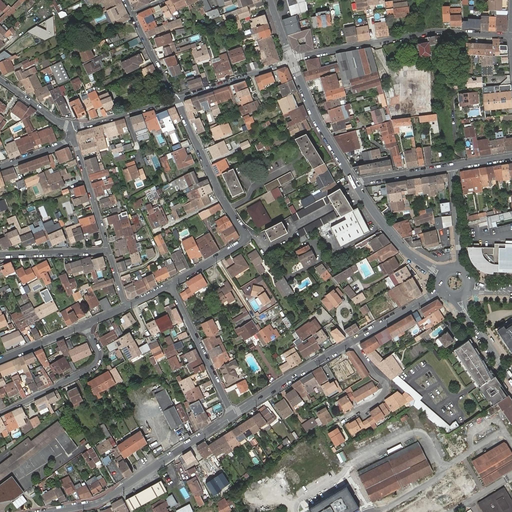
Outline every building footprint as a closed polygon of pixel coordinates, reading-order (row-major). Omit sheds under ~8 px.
[(10,16),(27,0),(18,0),(14,5),(11,7),(5,13),(0,17),(0,21),(8,14),(10,16)] [(99,0),(95,2),(96,4),(102,1),(104,4),(104,5),(105,8),(99,11),(100,14),(106,10),(122,3),(120,0),(99,0)] [(135,10),(149,3),(148,1),(146,2),(145,0),(140,0),(131,4),(134,9),(135,10)] [(176,10),(170,0),(169,0),(165,2),(167,5),(171,15),(172,17),(174,20),(176,19),(173,13),(176,11),(176,10)] [(188,5),(185,0),(170,0),(176,10),(178,10),(177,8),(185,4),(186,6),(188,5)] [(185,0),(188,5),(190,9),(193,8),(191,3),(199,0),(185,0)] [(203,8),(205,13),(212,10),(207,0),(199,0),(203,8)] [(215,0),(218,9),(225,6),(226,6),(224,0),(223,0),(215,0)] [(286,0),(291,17),(297,15),(307,12),(306,4),(306,2),(304,2),(303,0),(286,0)] [(368,9),(367,5),(366,0),(353,0),(356,11),(368,9)] [(384,2),(387,18),(394,17),(395,18),(409,15),(407,2),(406,2),(405,0),(392,0),(392,1),(384,2)] [(489,1),(489,10),(496,11),(501,11),(501,0),(484,0),(485,0),(489,1)] [(122,3),(106,10),(107,12),(109,11),(113,19),(111,20),(112,21),(128,14),(122,3)] [(137,15),(145,32),(154,28),(152,24),(151,21),(153,20),(152,16),(149,17),(148,16),(155,12),(161,10),(161,8),(159,4),(137,14),(137,15)] [(442,5),(443,21),(450,21),(450,12),(450,10),(445,11),(445,8),(445,4),(442,5)] [(3,11),(5,13),(11,7),(8,5),(6,7),(7,7),(3,11)] [(167,5),(161,8),(161,10),(165,18),(171,15),(167,5)] [(247,7),(244,8),(236,10),(225,14),(226,17),(237,13),(240,20),(250,17),(247,7)] [(206,13),(209,20),(218,17),(215,9),(212,10),(205,13),(206,13)] [(318,27),(332,25),(330,11),(316,13),(316,16),(311,17),(313,30),(318,29),(318,27)] [(450,21),(450,26),(461,26),(461,23),(461,20),(461,12),(450,12),(450,21)] [(128,14),(112,21),(114,26),(118,24),(118,25),(130,19),(128,14)] [(496,20),(495,31),(504,31),(507,28),(507,14),(505,14),(505,15),(496,15),(496,17),(496,20)] [(256,28),(267,24),(264,15),(253,19),(253,21),(253,22),(254,26),(255,26),(256,28)] [(282,20),(287,36),(301,31),(298,22),(299,21),(297,15),(291,17),(282,20)] [(37,26),(27,32),(45,41),(55,36),(54,16),(46,20),(46,30),(37,26)] [(461,26),(461,29),(480,30),(481,19),(481,17),(473,16),(473,23),(461,23),(461,26)] [(145,32),(147,38),(180,25),(178,19),(176,19),(174,20),(170,22),(168,23),(164,24),(154,28),(145,32)] [(152,24),(154,28),(164,24),(164,22),(163,21),(156,24),(154,20),(153,20),(151,21),(152,24)] [(239,20),(233,22),(238,34),(243,32),(239,20)] [(385,36),(389,35),(387,22),(374,24),(376,37),(384,36),(384,35),(385,35),(385,36)] [(3,23),(0,25),(0,26),(6,32),(9,29),(3,23)] [(269,30),(267,24),(256,28),(253,29),(255,34),(269,30)] [(370,39),(367,26),(355,28),(356,35),(357,42),(370,39)] [(354,27),(343,29),(346,44),(354,42),(352,36),(356,35),(355,28),(354,27)] [(298,53),(314,50),(312,36),(311,28),(301,31),(287,36),(293,49),(298,53)] [(4,38),(12,31),(9,29),(6,32),(0,38),(2,40),(4,38)] [(271,36),(269,30),(255,34),(252,35),(251,36),(252,37),(254,36),(256,41),(271,36)] [(155,38),(158,47),(172,43),(169,33),(155,38)] [(251,43),(251,45),(255,43),(256,46),(255,47),(255,49),(257,49),(259,48),(259,49),(265,47),(264,45),(273,42),(271,36),(256,41),(251,43)] [(435,48),(435,44),(435,36),(427,37),(429,42),(426,43),(417,44),(418,45),(415,45),(416,50),(419,49),(419,51),(435,48)] [(449,40),(448,37),(438,36),(435,36),(435,44),(440,44),(441,40),(445,40),(449,40)] [(485,56),(486,44),(471,43),(471,38),(466,38),(466,43),(465,55),(481,55),(485,56)] [(73,45),(75,50),(68,53),(69,55),(80,50),(89,46),(87,41),(78,45),(76,43),(73,45)] [(264,52),(275,49),(273,42),(264,45),(265,47),(259,49),(259,48),(257,49),(258,50),(260,50),(260,51),(258,52),(259,53),(264,52)] [(492,44),(492,46),(495,46),(495,52),(499,52),(499,50),(507,51),(507,46),(503,46),(500,45),(500,42),(492,42),(492,44)] [(166,58),(176,54),(191,49),(190,45),(176,50),(174,44),(163,48),(166,58)] [(197,51),(195,47),(191,49),(196,63),(210,58),(209,57),(207,49),(205,44),(200,46),(202,50),(197,51)] [(90,48),(80,53),(84,62),(94,57),(90,48)] [(364,75),(352,77),(350,78),(351,86),(353,93),(378,85),(382,84),(372,52),(371,48),(359,50),(364,75)] [(435,59),(435,48),(419,51),(420,57),(433,55),(433,59),(435,59)] [(241,49),(230,52),(229,52),(232,63),(244,59),(243,55),(241,49)] [(272,57),(278,55),(275,49),(264,52),(266,58),(271,56),(272,57)] [(359,50),(347,52),(352,77),(364,75),(359,50)] [(4,51),(0,54),(0,62),(12,56),(4,51)] [(331,64),(325,66),(328,75),(336,73),(335,71),(337,70),(337,72),(340,71),(341,80),(343,86),(343,88),(351,86),(350,78),(352,77),(347,52),(337,54),(338,62),(331,64)] [(105,53),(93,59),(94,62),(100,59),(106,56),(105,53)] [(143,62),(139,54),(121,62),(127,73),(137,68),(136,66),(143,62)] [(164,59),(168,67),(177,64),(179,63),(176,54),(166,58),(164,59)] [(220,61),(225,76),(232,74),(226,54),(219,57),(220,61)] [(12,56),(0,62),(0,67),(4,75),(23,65),(30,62),(28,59),(13,67),(10,61),(18,57),(18,55),(16,56),(16,55),(12,56)] [(279,61),(278,55),(272,57),(271,56),(266,58),(261,60),(263,67),(279,61)] [(491,56),(485,56),(481,55),(481,58),(481,66),(491,66),(491,56)] [(319,58),(306,60),(308,71),(321,67),(319,58)] [(92,73),(104,67),(100,59),(94,62),(93,59),(83,64),(88,74),(88,75),(92,73)] [(34,60),(30,62),(23,65),(24,68),(35,62),(34,60)] [(218,78),(225,76),(220,61),(214,63),(213,64),(218,78)] [(251,71),(255,69),(258,68),(256,61),(252,62),(248,64),(251,71)] [(68,79),(60,62),(51,67),(59,84),(68,79)] [(149,74),(156,71),(152,64),(146,67),(149,73),(149,74)] [(168,67),(172,76),(181,73),(177,64),(168,67)] [(308,71),(302,72),(306,81),(320,77),(328,75),(325,66),(321,67),(308,71)] [(481,66),(482,76),(492,76),(491,66),(481,66)] [(146,67),(139,71),(142,76),(149,73),(146,67)] [(285,67),(273,71),(275,78),(277,81),(279,86),(292,80),(288,68),(285,67)] [(22,80),(35,73),(32,68),(22,73),(21,70),(15,72),(20,81),(22,80)] [(42,87),(35,73),(22,80),(24,85),(26,84),(28,87),(26,88),(28,93),(42,87)] [(90,80),(92,84),(96,82),(92,73),(88,75),(90,80)] [(204,73),(199,74),(201,78),(203,84),(203,87),(208,85),(204,73)] [(328,75),(320,77),(324,91),(343,86),(341,80),(337,81),(336,73),(328,75)] [(508,78),(499,85),(511,84),(510,75),(507,75),(508,78)] [(193,77),(186,79),(189,89),(203,84),(201,78),(195,80),(193,77)] [(511,94),(511,84),(499,85),(486,86),(485,83),(482,83),(482,77),(476,77),(476,81),(472,81),(471,78),(466,78),(467,88),(482,87),(482,96),(485,117),(492,116),(500,115),(508,115),(511,114),(511,94)] [(71,81),(75,91),(79,89),(78,88),(80,87),(78,84),(81,83),(78,78),(71,81)] [(248,80),(233,85),(236,92),(248,88),(247,86),(250,85),(248,80)] [(297,92),(292,80),(279,86),(283,98),(292,94),(297,92)] [(49,91),(47,86),(34,91),(39,102),(47,98),(52,96),(51,95),(49,91)] [(64,114),(70,111),(68,108),(68,109),(62,97),(63,97),(59,86),(54,89),(49,91),(51,95),(54,94),(57,100),(64,114)] [(230,86),(213,92),(217,102),(219,102),(219,104),(225,102),(226,101),(225,99),(231,97),(232,99),(234,104),(237,103),(236,100),(234,96),(233,93),(232,90),(230,86)] [(344,96),(343,88),(343,86),(324,91),(327,101),(344,96)] [(248,88),(236,92),(236,93),(237,93),(238,95),(234,96),(236,100),(250,94),(248,88)] [(86,92),(95,109),(102,105),(98,96),(96,92),(95,89),(89,92),(87,90),(86,91),(86,92)] [(107,116),(114,114),(113,111),(111,112),(110,110),(115,108),(108,92),(107,92),(103,94),(102,90),(98,91),(100,95),(98,96),(102,105),(104,109),(107,116)] [(97,116),(95,109),(86,92),(81,94),(82,98),(89,111),(92,117),(97,116)] [(213,92),(206,94),(209,105),(212,104),(212,106),(213,111),(213,112),(213,114),(221,111),(218,104),(219,104),(219,102),(217,102),(213,92)] [(467,104),(478,103),(477,92),(459,94),(460,106),(467,105),(467,104)] [(206,94),(198,97),(201,107),(204,107),(205,109),(205,111),(207,111),(206,108),(212,106),(212,104),(209,105),(206,94)] [(250,94),(236,100),(237,103),(238,107),(253,102),(250,94)] [(292,94),(283,98),(278,100),(284,114),(290,111),(293,110),(298,107),(292,94)] [(325,102),(328,110),(341,106),(339,101),(345,99),(344,96),(327,101),(325,102)] [(198,97),(191,99),(194,110),(196,109),(197,111),(205,109),(204,107),(201,107),(198,97)] [(76,118),(86,113),(79,98),(69,103),(76,118)] [(191,99),(186,101),(184,103),(187,112),(193,110),(194,112),(197,111),(196,109),(194,110),(191,99)] [(256,100),(253,102),(238,107),(241,115),(256,109),(255,107),(258,105),(256,100)] [(29,116),(35,112),(36,111),(30,106),(29,108),(19,102),(12,111),(22,118),(23,120),(25,118),(29,116)] [(328,110),(332,123),(348,118),(349,117),(346,109),(351,107),(349,103),(341,106),(328,110)] [(307,115),(303,105),(298,107),(293,110),(297,118),(296,119),(297,120),(294,121),(296,124),(297,123),(299,123),(304,120),(306,119),(308,119),(309,118),(308,115),(307,115)] [(181,120),(175,107),(167,110),(172,123),(175,122),(174,120),(177,119),(178,122),(181,120)] [(161,128),(156,114),(154,110),(142,114),(149,130),(156,127),(157,130),(161,128)] [(172,123),(167,110),(156,114),(161,128),(163,128),(164,131),(168,129),(168,128),(166,123),(169,122),(170,121),(171,124),(172,123)] [(196,119),(194,112),(193,110),(187,112),(190,122),(191,124),(194,123),(198,131),(196,131),(198,135),(205,131),(200,117),(196,119)] [(292,126),(296,124),(294,121),(297,120),(296,119),(297,118),(293,110),(290,111),(284,114),(283,114),(284,118),(289,116),(291,120),(286,122),(289,128),(289,127),(292,126)] [(369,113),(371,118),(373,124),(378,122),(377,119),(380,118),(377,110),(369,113)] [(439,132),(437,113),(420,116),(420,122),(434,120),(435,124),(432,124),(433,133),(439,132)] [(129,117),(137,137),(150,133),(149,130),(142,114),(129,117)] [(29,116),(25,118),(29,126),(33,133),(35,132),(29,120),(30,119),(29,116)] [(249,117),(243,120),(248,129),(248,130),(250,129),(248,124),(253,122),(250,117),(249,117)] [(332,123),(335,133),(347,130),(346,128),(344,128),(342,122),(344,121),(348,120),(348,118),(332,123)] [(411,118),(410,118),(392,121),(396,133),(401,132),(400,126),(404,126),(404,127),(407,127),(407,125),(412,124),(411,118)] [(124,119),(116,121),(119,133),(124,132),(123,128),(127,126),(124,119)] [(311,129),(306,119),(304,120),(299,123),(297,123),(296,124),(292,126),(289,127),(293,135),(300,131),(301,134),(311,129)] [(396,133),(392,121),(391,121),(391,120),(379,123),(380,126),(383,135),(384,135),(387,147),(391,147),(393,146),(397,166),(402,165),(398,145),(397,145),(394,134),(396,133)] [(116,121),(103,125),(105,132),(107,137),(120,134),(119,133),(116,121)] [(214,133),(212,134),(214,138),(214,140),(220,137),(231,132),(227,122),(211,129),(214,133)] [(470,127),(464,129),(466,138),(473,136),(475,149),(476,156),(480,156),(478,142),(478,140),(477,136),(475,136),(473,127),(474,127),(473,123),(470,123),(470,127)] [(33,145),(37,144),(33,133),(29,126),(25,128),(28,136),(15,141),(15,142),(19,151),(26,148),(26,149),(34,146),(33,145)] [(102,133),(99,126),(92,128),(96,140),(98,150),(99,150),(105,148),(108,147),(105,141),(102,133)] [(33,133),(37,144),(41,142),(41,143),(49,141),(49,140),(55,137),(51,127),(37,132),(37,131),(35,132),(33,133)] [(96,140),(92,128),(83,130),(85,137),(92,135),(94,140),(96,140)] [(85,137),(83,130),(78,132),(77,135),(79,145),(83,144),(82,141),(84,140),(84,139),(86,138),(85,137)] [(333,136),(344,154),(356,150),(354,146),(352,147),(350,140),(352,139),(350,131),(347,132),(336,136),(333,136)] [(313,169),(324,163),(317,149),(314,151),(313,148),(315,147),(308,133),(296,139),(298,144),(300,147),(299,148),(305,159),(306,159),(308,163),(311,170),(313,169)] [(497,143),(497,139),(494,140),(495,142),(492,143),(491,140),(489,140),(491,154),(499,153),(497,143)] [(98,150),(96,140),(94,140),(83,144),(79,145),(83,155),(96,150),(98,150)] [(184,147),(190,145),(188,140),(180,143),(182,148),(184,147)] [(248,140),(239,144),(242,150),(251,146),(248,140)] [(405,154),(407,168),(419,166),(417,153),(415,140),(412,141),(414,149),(414,152),(405,154)] [(478,142),(480,156),(491,154),(489,140),(478,142)] [(224,141),(208,148),(213,160),(229,153),(224,141)] [(257,150),(264,147),(264,146),(262,141),(255,144),(257,150)] [(10,158),(20,154),(20,153),(19,151),(15,142),(13,143),(13,142),(7,145),(7,146),(6,147),(10,158)] [(505,142),(497,143),(499,153),(507,151),(505,142)] [(426,164),(431,164),(430,159),(432,158),(430,146),(424,147),(426,164)] [(73,158),(69,147),(56,152),(60,163),(73,158)] [(174,151),(173,152),(179,169),(194,163),(191,154),(187,156),(184,147),(182,148),(179,149),(174,151)] [(373,163),(378,162),(385,160),(384,156),(381,157),(379,149),(371,150),(373,163)] [(362,152),(364,164),(373,163),(371,150),(362,152)] [(26,163),(18,166),(21,173),(31,170),(41,167),(50,163),(48,155),(40,158),(40,159),(38,160),(37,159),(28,162),(28,163),(26,164),(26,163)] [(171,170),(165,156),(161,158),(166,172),(171,170)] [(95,157),(84,160),(87,168),(88,168),(88,170),(87,170),(89,175),(105,170),(103,165),(98,167),(95,157)] [(77,163),(75,159),(63,164),(64,168),(77,163)] [(378,162),(379,172),(393,170),(390,159),(385,160),(378,162)] [(222,173),(226,171),(222,165),(223,165),(223,164),(221,160),(214,164),(212,165),(217,175),(222,173)] [(357,176),(379,172),(378,162),(373,163),(364,164),(352,167),(357,176)] [(328,171),(324,163),(313,169),(315,174),(311,176),(312,178),(309,179),(311,183),(314,182),(313,179),(328,171)] [(501,165),(503,180),(511,178),(508,164),(501,165)] [(128,168),(132,179),(140,176),(136,165),(128,168)] [(503,180),(501,165),(494,166),(495,176),(496,180),(501,179),(501,183),(503,183),(503,180)] [(489,186),(489,187),(492,187),(492,185),(493,185),(492,177),(495,176),(494,166),(486,167),(489,186)] [(0,171),(3,182),(17,177),(13,167),(9,169),(9,170),(7,170),(7,169),(0,171)] [(486,167),(479,169),(482,187),(489,186),(486,167)] [(132,179),(128,168),(124,169),(128,180),(132,179)] [(244,192),(233,168),(226,171),(222,173),(233,197),(244,192)] [(61,176),(67,174),(66,170),(62,171),(59,172),(54,173),(54,172),(52,169),(44,172),(48,181),(61,176)] [(475,191),(475,193),(483,191),(482,187),(479,169),(471,170),(475,191)] [(467,193),(475,191),(471,170),(461,172),(462,186),(466,186),(466,188),(463,188),(464,195),(467,194),(467,193)] [(89,176),(90,180),(100,177),(100,178),(103,177),(105,176),(106,176),(105,171),(89,176)] [(178,185),(181,191),(190,187),(199,183),(194,171),(188,173),(174,180),(177,186),(178,185)] [(334,182),(328,171),(313,179),(314,182),(316,180),(319,187),(317,188),(318,190),(334,182)] [(64,185),(61,176),(48,181),(44,172),(39,174),(46,191),(64,185)] [(277,188),(292,180),(289,173),(265,186),(268,192),(270,191),(277,188)] [(448,181),(447,174),(435,176),(438,189),(445,188),(444,181),(448,181)] [(26,186),(27,186),(39,182),(36,176),(30,178),(24,180),(26,186)] [(438,189),(435,176),(429,177),(428,177),(431,191),(438,189)] [(431,191),(428,177),(421,178),(423,192),(428,191),(429,194),(431,194),(431,192),(431,191)] [(414,179),(416,193),(423,192),(421,178),(414,179)] [(92,184),(93,188),(109,183),(108,183),(107,179),(106,179),(106,181),(104,181),(104,180),(92,184)] [(408,194),(416,193),(414,179),(406,181),(408,190),(408,194)] [(188,194),(189,193),(205,186),(203,181),(199,183),(190,187),(191,189),(187,191),(188,194)] [(408,190),(406,181),(386,184),(386,188),(381,189),(382,194),(383,194),(386,194),(389,193),(408,190)] [(338,189),(334,182),(318,190),(300,200),(305,208),(326,196),(328,195),(338,189)] [(93,188),(97,200),(100,199),(109,196),(108,193),(107,193),(105,194),(104,189),(106,189),(110,188),(109,183),(93,188)] [(170,208),(171,211),(183,205),(207,194),(213,191),(209,184),(205,186),(189,193),(191,198),(170,208)] [(84,185),(76,187),(74,188),(74,191),(76,196),(86,193),(84,185)] [(155,185),(144,191),(146,196),(155,191),(156,190),(155,185)] [(282,197),(277,188),(270,191),(275,201),(282,197)] [(340,188),(338,189),(351,210),(353,209),(340,188)] [(155,191),(146,196),(150,202),(156,199),(155,198),(159,196),(158,195),(162,192),(160,189),(156,191),(155,191)] [(351,210),(338,189),(328,195),(341,216),(351,210)] [(390,202),(406,200),(405,194),(408,194),(408,190),(389,193),(390,202)] [(89,201),(86,193),(76,196),(71,198),(72,200),(74,200),(75,205),(89,201)] [(207,194),(183,205),(185,210),(190,208),(193,207),(194,206),(193,205),(197,204),(199,208),(209,204),(211,202),(207,194)] [(111,209),(113,213),(120,210),(117,202),(115,203),(112,195),(109,196),(100,199),(102,207),(112,204),(114,208),(111,209)] [(330,204),(326,196),(305,208),(292,215),(291,216),(294,223),(330,204)] [(6,199),(0,201),(0,212),(10,208),(6,199)] [(385,216),(391,211),(396,210),(401,209),(410,208),(409,199),(406,200),(390,202),(388,203),(385,203),(384,203),(387,207),(381,211),(385,216)] [(449,201),(440,203),(441,212),(444,212),(445,217),(451,216),(449,201)] [(156,228),(161,225),(154,209),(153,209),(151,203),(146,205),(150,214),(151,217),(148,218),(153,228),(156,227),(156,228)] [(220,205),(219,203),(212,207),(208,209),(211,213),(222,207),(220,205)] [(247,208),(258,228),(268,222),(258,203),(247,208)] [(154,209),(161,225),(169,222),(168,220),(162,207),(159,209),(158,206),(154,209)] [(338,217),(328,222),(340,245),(366,232),(364,229),(368,227),(357,207),(353,209),(351,210),(341,216),(338,217)] [(211,213),(208,209),(205,211),(204,210),(198,213),(201,219),(211,213)] [(493,229),(491,222),(500,220),(499,216),(503,216),(504,220),(511,217),(511,210),(501,213),(494,215),(487,216),(487,221),(488,230),(493,229)] [(301,237),(328,222),(338,217),(334,211),(297,230),(301,237)] [(398,220),(396,213),(396,211),(390,213),(392,221),(398,220)] [(434,219),(433,212),(427,213),(419,216),(413,218),(415,226),(434,219)] [(114,236),(108,238),(109,242),(124,238),(124,237),(122,229),(118,213),(113,215),(112,215),(108,217),(110,223),(114,222),(118,235),(114,236)] [(119,214),(123,228),(131,225),(128,214),(122,216),(121,213),(119,214)] [(95,222),(93,215),(78,220),(80,227),(95,222)] [(232,225),(227,215),(216,222),(218,226),(220,228),(221,231),(232,225)] [(16,216),(7,219),(9,225),(15,223),(17,230),(21,228),(16,216)] [(436,229),(452,226),(451,216),(445,217),(434,219),(436,229)] [(468,221),(467,221),(468,225),(487,221),(487,216),(479,218),(472,220),(468,221)] [(391,224),(402,237),(412,235),(408,219),(391,224)] [(46,229),(53,245),(53,246),(67,241),(59,223),(55,225),(53,220),(44,224),(46,229)] [(281,221),(266,231),(271,241),(287,232),(281,221)] [(98,231),(95,222),(80,227),(83,234),(87,232),(88,234),(98,231)] [(37,244),(37,245),(47,241),(49,247),(53,245),(46,229),(42,231),(40,226),(35,228),(33,224),(29,225),(29,226),(37,244)] [(123,228),(126,236),(133,234),(132,231),(136,230),(135,229),(134,225),(134,224),(131,225),(123,228)] [(66,228),(71,243),(81,239),(75,225),(66,228)] [(240,237),(232,225),(221,231),(226,240),(233,236),(234,238),(235,239),(239,237),(240,237)] [(22,241),(24,246),(31,243),(32,246),(37,244),(29,226),(22,229),(21,228),(17,230),(22,241)] [(226,240),(221,231),(220,228),(217,230),(222,238),(225,244),(234,238),(233,236),(226,240)] [(0,243),(2,249),(12,245),(7,234),(5,229),(3,230),(5,234),(5,236),(0,238),(0,243)] [(423,235),(425,241),(427,248),(440,244),(438,236),(436,229),(416,235),(416,237),(419,236),(420,238),(423,238),(422,236),(423,235)] [(7,234),(12,245),(22,241),(17,230),(7,234)] [(381,231),(351,247),(353,251),(360,247),(361,248),(369,244),(368,243),(370,242),(375,251),(390,242),(381,231)] [(133,234),(126,236),(128,245),(136,243),(133,234)] [(154,237),(158,246),(165,243),(160,234),(154,237)] [(218,251),(209,234),(203,237),(203,235),(194,240),(201,255),(203,260),(218,251)] [(421,247),(422,248),(421,242),(420,238),(419,236),(416,237),(416,235),(403,238),(410,246),(411,247),(412,247),(414,247),(415,247),(416,247),(418,247),(419,247),(420,247),(421,247)] [(194,240),(192,237),(182,242),(189,258),(195,255),(196,257),(201,255),(194,240)] [(129,252),(125,239),(114,242),(117,250),(116,250),(117,256),(129,252)] [(131,254),(138,252),(142,251),(139,242),(136,243),(128,245),(131,254)] [(158,246),(162,254),(169,251),(165,243),(158,246)] [(399,252),(391,243),(368,257),(371,262),(379,257),(381,262),(392,256),(399,252)] [(296,251),(305,268),(318,261),(309,244),(296,251)] [(489,270),(492,270),(490,249),(478,249),(475,249),(475,245),(467,245),(467,246),(468,248),(468,251),(469,254),(469,257),(471,261),(472,263),(473,263),(476,265),(480,267),(485,269),(489,270)] [(490,249),(492,270),(511,270),(511,247),(506,248),(506,245),(495,245),(495,249),(490,249)] [(190,267),(182,250),(171,255),(178,271),(185,267),(186,270),(190,267)] [(255,250),(248,254),(260,274),(265,272),(260,263),(262,261),(255,250)] [(131,254),(130,254),(131,258),(134,268),(142,266),(138,252),(131,254)] [(227,269),(227,270),(231,277),(248,266),(241,254),(234,259),(237,263),(227,269)] [(91,256),(81,259),(84,271),(87,270),(87,269),(92,268),(94,267),(91,257),(91,256)] [(94,256),(91,257),(94,267),(95,269),(106,266),(103,257),(95,258),(94,256)] [(392,257),(382,263),(378,266),(381,270),(384,268),(387,274),(393,270),(398,267),(393,257),(392,257)] [(171,258),(164,262),(165,265),(170,276),(177,273),(171,258)] [(81,259),(70,262),(72,270),(74,275),(84,272),(84,271),(81,259)] [(46,261),(36,265),(36,266),(42,277),(46,285),(50,283),(45,272),(50,269),(46,261)] [(15,272),(11,262),(1,266),(5,276),(15,272)] [(332,270),(325,262),(323,263),(327,270),(329,272),(332,270)] [(327,270),(323,263),(314,268),(320,275),(327,270)] [(492,273),(492,270),(489,270),(485,269),(480,267),(476,265),(473,263),(472,263),(474,266),(476,267),(477,268),(479,269),(480,270),(482,271),(484,272),(485,272),(487,273),(488,273),(490,274),(492,273)] [(153,274),(157,282),(170,276),(165,265),(164,266),(165,268),(162,269),(160,265),(158,266),(159,269),(152,273),(153,274)] [(42,277),(36,266),(33,268),(38,279),(42,277)] [(395,273),(389,276),(392,281),(397,280),(399,285),(412,277),(406,266),(395,273)] [(99,283),(95,269),(94,267),(92,268),(93,270),(90,270),(93,278),(95,284),(98,283),(99,283)] [(350,267),(333,277),(338,283),(354,274),(350,267)] [(27,272),(26,270),(24,271),(22,268),(15,272),(23,286),(36,279),(31,270),(27,272)] [(332,275),(329,272),(327,270),(320,275),(324,281),(332,275)] [(185,290),(189,297),(194,294),(192,292),(207,284),(201,273),(187,282),(190,288),(185,290)] [(65,274),(60,276),(61,278),(64,287),(66,289),(67,295),(71,293),(72,294),(72,293),(74,293),(72,287),(76,285),(73,278),(68,281),(65,274)] [(133,283),(138,295),(148,290),(143,279),(141,274),(138,275),(140,280),(136,282),(133,283)] [(143,279),(148,290),(152,289),(151,287),(158,284),(157,282),(153,274),(143,279)] [(277,279),(277,280),(278,281),(285,293),(286,295),(292,305),(298,301),(299,300),(283,275),(277,279)] [(412,277),(399,285),(387,292),(393,302),(396,301),(399,307),(422,294),(418,287),(412,277)] [(115,283),(113,278),(110,279),(98,283),(95,284),(90,286),(92,290),(104,287),(105,292),(109,291),(110,296),(115,294),(112,284),(115,283)] [(285,293),(278,281),(275,284),(282,295),(285,293)] [(133,282),(124,287),(127,298),(130,299),(138,295),(133,283),(133,282)] [(214,291),(225,309),(228,308),(225,304),(234,298),(225,284),(214,291)] [(348,285),(343,289),(351,298),(357,295),(348,285)] [(94,292),(92,290),(90,286),(88,286),(85,288),(89,295),(94,292)] [(271,301),(262,288),(253,286),(252,295),(258,296),(264,306),(271,301)] [(337,308),(342,305),(340,302),(343,300),(348,296),(340,286),(322,300),(329,310),(335,305),(337,308)] [(53,300),(48,288),(40,292),(46,304),(53,300)] [(74,293),(72,293),(76,299),(82,296),(79,291),(78,291),(74,293)] [(94,292),(89,295),(85,297),(92,309),(100,304),(99,301),(98,300),(94,292)] [(357,295),(351,298),(355,303),(362,299),(359,293),(357,295)] [(29,302),(28,299),(22,302),(21,298),(18,299),(22,306),(29,302)] [(104,311),(110,308),(106,299),(99,301),(100,304),(104,311)] [(421,309),(426,317),(439,309),(443,306),(440,302),(437,299),(421,309)] [(57,306),(54,301),(53,300),(46,304),(35,309),(39,316),(57,306)] [(77,303),(70,307),(72,312),(80,308),(77,303)] [(168,308),(165,309),(167,314),(172,324),(177,322),(171,310),(176,307),(174,303),(167,307),(168,308)] [(32,304),(21,310),(23,313),(25,313),(26,317),(24,318),(26,322),(27,322),(28,324),(40,318),(39,316),(35,309),(32,304)] [(370,310),(366,304),(359,308),(363,314),(370,310)] [(40,318),(58,308),(57,306),(39,316),(40,318)] [(70,307),(60,313),(67,325),(84,315),(80,308),(72,312),(70,307)] [(183,322),(176,307),(171,310),(177,322),(178,323),(178,324),(183,322)] [(243,312),(232,320),(234,323),(249,314),(245,307),(241,309),(243,312)] [(425,327),(427,330),(430,328),(445,319),(439,309),(426,317),(423,319),(425,322),(426,321),(427,321),(428,322),(431,320),(432,322),(429,325),(425,327)] [(411,315),(416,323),(418,322),(422,320),(417,311),(411,315)] [(16,317),(13,318),(21,331),(25,329),(24,328),(29,326),(28,324),(27,322),(26,322),(24,318),(26,317),(25,313),(23,313),(16,317)] [(124,329),(135,322),(129,313),(120,319),(122,323),(121,324),(124,329)] [(167,314),(155,320),(158,329),(159,330),(161,333),(165,332),(163,329),(172,324),(167,314)] [(387,328),(393,338),(416,323),(411,315),(387,328)] [(287,328),(292,325),(287,317),(282,320),(287,328)] [(211,318),(201,323),(208,336),(216,333),(218,332),(211,318)] [(322,328),(315,319),(310,323),(307,325),(306,324),(295,332),(299,337),(293,341),(296,346),(297,346),(302,342),(303,341),(302,340),(312,333),(313,335),(321,329),(322,328)] [(105,322),(111,332),(115,330),(109,320),(105,322)] [(158,329),(155,320),(146,324),(152,334),(159,330),(158,329)] [(264,345),(266,344),(268,343),(267,341),(260,330),(259,329),(253,320),(240,328),(239,327),(233,330),(237,336),(241,335),(244,340),(253,335),(256,333),(259,338),(264,345)] [(357,322),(344,330),(349,336),(360,330),(356,324),(357,323),(357,322)] [(274,335),(276,334),(270,324),(268,325),(274,335)] [(504,325),(498,329),(499,331),(506,342),(511,337),(511,324),(506,328),(505,326),(504,325)] [(275,338),(279,336),(278,332),(276,334),(274,335),(268,325),(260,330),(267,341),(274,336),(275,338)] [(36,339),(41,337),(35,328),(31,330),(36,339)] [(337,328),(331,332),(337,343),(346,338),(337,328)] [(380,332),(385,342),(393,338),(387,328),(380,332)] [(420,335),(422,338),(432,332),(430,328),(427,330),(420,335)] [(328,338),(321,329),(313,335),(314,336),(316,335),(318,338),(316,339),(319,344),(328,338)] [(24,338),(19,330),(1,338),(5,347),(24,338)] [(112,342),(117,339),(119,338),(115,330),(111,332),(100,338),(104,346),(112,342)] [(180,340),(189,335),(186,331),(178,335),(180,340)] [(438,338),(445,348),(454,341),(447,331),(438,338)] [(119,341),(122,347),(123,347),(134,341),(129,332),(117,339),(119,341)] [(209,350),(223,343),(220,337),(216,339),(215,336),(217,335),(216,333),(208,336),(203,339),(209,350)] [(163,336),(168,346),(173,344),(168,334),(166,335),(165,335),(163,336)] [(303,357),(320,347),(313,335),(308,338),(310,342),(305,346),(302,342),(297,346),(303,357)] [(360,344),(366,354),(373,350),(380,346),(374,336),(360,344)] [(149,337),(145,338),(154,356),(155,359),(164,355),(157,341),(152,343),(151,340),(149,337)] [(445,348),(438,338),(436,339),(436,342),(440,349),(443,349),(445,348)] [(63,339),(56,342),(65,357),(70,354),(69,351),(64,341),(63,339)] [(493,405),(508,396),(495,376),(489,380),(485,375),(490,372),(486,367),(485,368),(484,364),(483,361),(481,362),(478,356),(479,355),(474,347),(472,348),(468,342),(471,341),(470,339),(453,351),(453,352),(467,371),(480,390),(486,398),(488,402),(490,401),(493,405)] [(134,341),(123,347),(129,359),(141,353),(134,341)] [(69,351),(70,354),(72,359),(87,352),(86,350),(89,349),(87,343),(72,350),(69,351)] [(148,343),(143,346),(147,354),(152,351),(148,343)] [(208,350),(212,357),(226,351),(223,343),(209,350),(208,350)] [(178,354),(173,345),(168,347),(163,349),(168,359),(178,354)] [(292,367),(302,361),(294,347),(284,354),(288,361),(292,367)] [(49,363),(42,348),(34,352),(44,366),(46,365),(49,363)] [(200,357),(196,348),(185,354),(186,356),(184,357),(187,364),(200,357)] [(349,350),(346,352),(350,359),(356,355),(353,351),(349,350)] [(373,350),(366,354),(376,365),(383,360),(373,350)] [(433,350),(431,351),(439,361),(440,360),(433,350)] [(212,357),(217,368),(220,366),(230,361),(229,358),(226,360),(223,354),(227,353),(226,351),(212,357)] [(23,356),(27,365),(35,361),(34,358),(36,357),(33,352),(23,356)] [(467,371),(453,352),(452,353),(465,372),(467,371)] [(23,356),(11,360),(16,369),(16,370),(22,368),(24,373),(26,372),(29,370),(23,356)] [(64,356),(49,365),(54,374),(59,371),(60,374),(64,372),(64,371),(71,367),(65,357),(64,356)] [(179,364),(175,356),(167,359),(173,371),(184,365),(182,362),(179,364)] [(383,360),(376,365),(392,380),(398,375),(402,372),(390,356),(383,360)] [(205,369),(200,357),(187,364),(186,364),(189,371),(193,369),(196,373),(205,369)] [(241,373),(235,359),(230,361),(220,366),(224,374),(226,374),(229,380),(241,373)] [(11,360),(0,365),(0,370),(2,375),(16,369),(11,360)] [(288,361),(279,366),(282,372),(292,367),(288,361)] [(153,365),(159,375),(162,374),(157,363),(153,365)] [(35,376),(32,377),(34,381),(35,381),(39,391),(53,384),(43,367),(40,368),(45,377),(41,378),(41,377),(36,379),(35,376)] [(321,367),(312,372),(319,385),(328,379),(321,367)] [(32,377),(29,370),(26,372),(29,378),(25,380),(32,394),(39,391),(35,381),(34,381),(32,377)] [(111,374),(109,371),(88,383),(97,400),(102,397),(99,392),(102,390),(105,396),(108,394),(105,389),(115,383),(111,374)] [(116,371),(111,374),(115,383),(121,380),(116,371)] [(367,371),(360,375),(362,379),(369,375),(367,371)] [(489,380),(495,376),(491,371),(490,372),(485,375),(489,380)] [(312,372),(300,379),(308,392),(314,389),(312,386),(316,384),(320,392),(323,390),(320,386),(319,385),(312,372)] [(192,375),(181,380),(179,381),(180,384),(179,384),(182,391),(183,390),(184,392),(195,388),(195,387),(191,379),(193,378),(192,375)] [(449,433),(460,426),(456,421),(453,423),(450,426),(420,399),(422,397),(407,383),(398,375),(392,380),(399,386),(406,393),(414,399),(417,402),(414,405),(444,432),(446,434),(449,433)] [(20,377),(14,380),(14,381),(15,383),(22,399),(26,397),(19,383),(22,382),(20,377)] [(335,378),(320,386),(323,390),(326,395),(340,386),(335,378)] [(241,393),(246,390),(245,389),(249,387),(245,379),(236,383),(241,393)] [(300,379),(291,385),(294,388),(301,397),(306,394),(309,398),(311,397),(308,392),(300,379)] [(14,381),(4,386),(4,387),(9,397),(18,393),(14,384),(15,383),(14,381)] [(372,381),(352,393),(355,398),(357,402),(378,390),(377,389),(378,388),(378,387),(376,385),(375,385),(372,381)] [(164,387),(164,386),(153,392),(171,428),(182,423),(174,406),(164,387)] [(67,392),(72,404),(82,399),(76,387),(67,392)] [(349,387),(345,390),(347,395),(347,396),(339,401),(344,408),(345,411),(354,406),(351,401),(355,398),(352,393),(349,387)] [(189,405),(203,398),(202,395),(199,396),(195,388),(184,392),(183,393),(187,401),(189,405)] [(301,397),(294,388),(285,394),(291,403),(293,407),(298,404),(300,407),(305,403),(301,397)] [(50,403),(61,397),(58,392),(52,395),(51,393),(46,396),(50,403)] [(393,395),(388,398),(389,399),(386,401),(392,410),(405,402),(407,401),(404,397),(402,394),(401,395),(399,393),(394,396),(393,395)] [(414,399),(406,393),(403,394),(406,397),(410,402),(414,399)] [(52,413),(54,412),(50,403),(46,396),(34,401),(39,411),(48,406),(52,413)] [(511,424),(511,401),(508,396),(493,405),(491,406),(486,409),(490,415),(501,409),(511,424)] [(204,400),(203,398),(189,405),(190,406),(192,411),(194,416),(202,412),(198,403),(204,400)] [(274,405),(276,408),(282,404),(281,402),(285,400),(284,398),(274,405)] [(283,418),(293,412),(285,400),(281,402),(282,404),(276,408),(283,418)] [(344,408),(339,401),(334,404),(339,411),(344,408)] [(182,423),(188,419),(180,403),(174,406),(182,423)] [(307,406),(310,411),(316,407),(313,403),(307,406)] [(373,415),(372,416),(368,419),(368,420),(371,425),(375,423),(378,421),(390,412),(385,403),(372,412),(373,415)] [(273,417),(274,416),(272,414),(271,415),(267,408),(266,408),(264,406),(258,410),(259,411),(268,423),(269,425),(275,421),(273,417)] [(26,417),(21,407),(12,412),(19,427),(22,425),(25,423),(24,421),(23,421),(22,419),(26,417)] [(328,413),(329,412),(326,407),(317,412),(324,425),(333,419),(330,414),(329,415),(328,413)] [(200,428),(208,423),(206,418),(205,416),(207,415),(208,415),(206,410),(202,412),(194,416),(200,427),(200,428)] [(195,430),(200,427),(194,416),(192,411),(187,414),(195,430)] [(255,416),(253,417),(260,429),(268,423),(259,411),(256,413),(257,414),(255,416)] [(6,421),(3,423),(6,428),(8,432),(19,427),(12,412),(4,416),(6,421)] [(30,421),(34,428),(41,422),(38,416),(30,420),(30,421)] [(269,425),(270,427),(278,422),(274,416),(273,417),(275,421),(269,425)] [(302,424),(307,432),(317,424),(313,416),(302,424)] [(247,419),(245,421),(252,433),(253,434),(260,429),(253,417),(251,418),(248,420),(247,419)] [(489,417),(464,431),(471,444),(496,430),(489,417)] [(366,427),(371,425),(368,420),(364,422),(361,418),(356,420),(355,419),(347,425),(352,435),(366,426),(366,427)] [(14,455),(0,464),(0,501),(3,501),(6,499),(19,490),(12,480),(1,488),(0,486),(0,478),(21,464),(14,455),(31,442),(38,451),(56,438),(69,455),(78,448),(58,421),(31,441),(29,438),(11,451),(14,455)] [(239,426),(238,426),(245,437),(252,433),(245,421),(241,424),(242,424),(239,426)] [(110,435),(103,423),(99,425),(106,437),(110,435)] [(245,437),(238,426),(237,428),(235,429),(233,428),(231,430),(234,435),(239,442),(245,437)] [(330,433),(336,445),(345,440),(338,428),(330,433)] [(234,435),(231,430),(228,432),(228,433),(227,434),(224,436),(231,448),(239,442),(234,435)] [(124,458),(147,443),(140,431),(117,446),(121,454),(124,458)] [(252,433),(245,437),(248,441),(255,437),(253,434),(252,433)] [(231,448),(224,436),(221,438),(220,439),(219,438),(215,440),(223,452),(225,455),(233,450),(231,448)] [(117,446),(112,437),(96,447),(100,454),(112,447),(113,449),(117,446)] [(284,446),(290,441),(287,437),(281,441),(284,446)] [(462,438),(447,446),(453,457),(469,448),(462,438)] [(223,452),(215,440),(212,442),(213,443),(210,445),(208,446),(213,453),(215,457),(223,452)] [(208,446),(205,441),(204,441),(197,446),(205,458),(213,453),(208,446)] [(14,455),(21,464),(38,451),(31,442),(14,455)] [(486,484),(511,469),(511,454),(505,442),(472,462),(486,484)] [(417,446),(359,475),(372,500),(430,471),(417,446)] [(95,466),(94,463),(100,459),(92,447),(82,455),(91,469),(95,466)] [(190,450),(182,456),(188,464),(196,459),(190,450)] [(346,450),(338,454),(342,462),(350,458),(346,450)] [(102,461),(105,466),(109,464),(108,462),(111,460),(108,455),(103,458),(103,460),(102,461)] [(125,478),(133,473),(127,463),(126,463),(121,456),(115,459),(117,462),(120,467),(119,468),(125,478)] [(413,511),(436,511),(476,492),(465,470),(461,472),(459,468),(453,471),(455,477),(435,487),(434,486),(407,500),(413,511)] [(57,475),(55,472),(47,477),(48,481),(57,475)] [(231,484),(223,472),(206,483),(214,495),(231,484)] [(0,484),(0,486),(1,488),(12,480),(19,490),(6,499),(3,501),(15,499),(24,492),(12,476),(0,484)] [(95,476),(86,481),(94,494),(103,489),(102,487),(98,481),(95,476)] [(48,481),(47,477),(38,483),(40,487),(48,481)] [(98,481),(102,487),(106,484),(103,478),(98,481)] [(196,478),(187,482),(194,497),(197,495),(198,497),(204,494),(196,478)] [(74,485),(70,479),(61,483),(67,493),(71,491),(72,492),(76,490),(74,485)] [(235,488),(243,482),(241,479),(233,484),(235,488)] [(162,480),(126,501),(132,511),(167,492),(162,480)] [(76,490),(81,499),(93,497),(84,482),(80,484),(79,482),(74,485),(76,490)] [(308,511),(353,511),(359,509),(345,485),(306,508),(308,511)] [(58,497),(60,502),(67,499),(60,488),(54,491),(58,497)] [(54,491),(53,489),(48,492),(42,495),(46,504),(58,497),(54,491)] [(511,511),(511,501),(504,489),(502,490),(511,505),(511,511)] [(479,504),(484,511),(511,511),(511,505),(502,490),(479,504)] [(160,505),(154,508),(156,511),(155,511),(162,511),(167,510),(165,507),(169,505),(171,507),(177,503),(172,494),(167,497),(168,500),(167,501),(166,502),(164,499),(158,502),(160,505)] [(129,511),(128,509),(122,498),(111,504),(112,506),(114,511),(129,511)] [(231,509),(229,506),(227,502),(225,499),(217,503),(219,507),(217,508),(219,511),(229,511),(230,511),(231,511),(231,509)] [(158,502),(151,507),(153,511),(155,511),(156,511),(154,508),(160,505),(158,502)]
